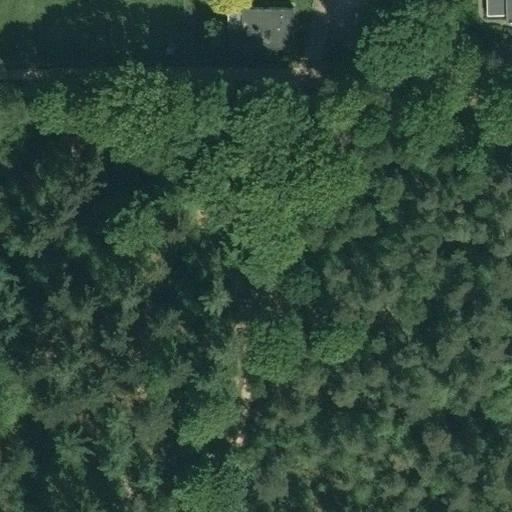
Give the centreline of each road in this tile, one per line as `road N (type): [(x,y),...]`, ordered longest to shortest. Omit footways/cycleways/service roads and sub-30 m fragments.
road 1 (track): [(222,511),(310,78)]
road 2 (track): [(0,76),(310,78)]
road 3 (track): [(310,78),(511,77)]
